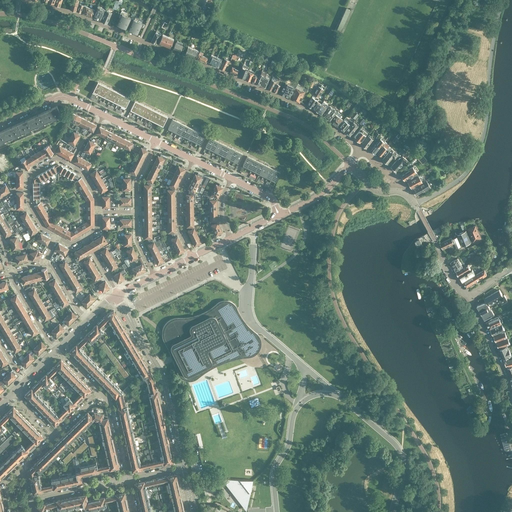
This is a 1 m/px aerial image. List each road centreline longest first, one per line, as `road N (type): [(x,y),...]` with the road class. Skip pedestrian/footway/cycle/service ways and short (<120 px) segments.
road 1 (residential): [(20,0),(77,15),(294,103),(361,151)]
road 2 (residential): [(415,204),(464,175),(476,156),(502,0)]
road 3 (residential): [(181,467),(161,377),(116,295)]
